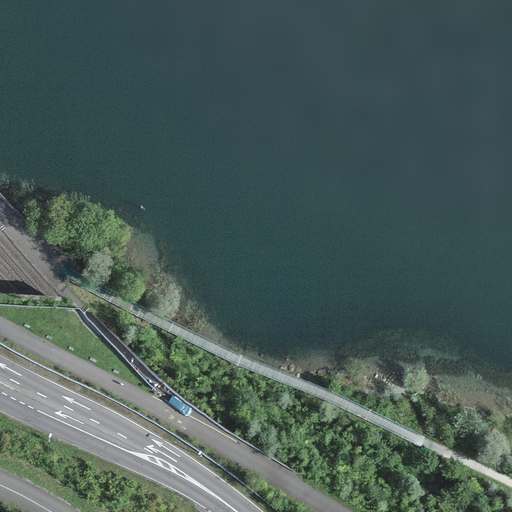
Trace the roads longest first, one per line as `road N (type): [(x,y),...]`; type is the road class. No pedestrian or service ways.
road 1 (primary): [(235,511),(168,464),(0,381)]
road 2 (motorway): [(151,511),(0,371)]
